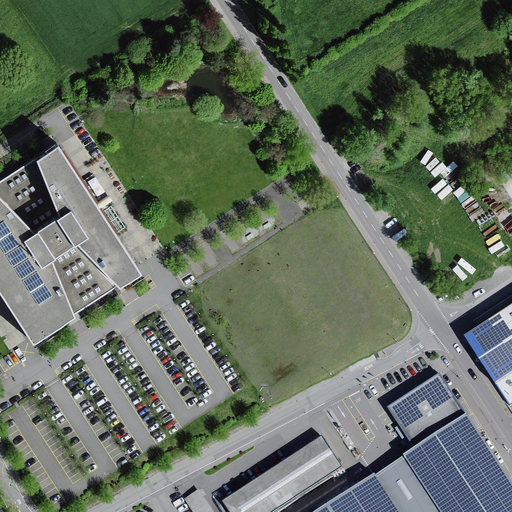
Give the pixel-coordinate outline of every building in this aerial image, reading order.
[(56,146),(0,180),(0,297),(30,344),(139,275),(56,146)] [(119,228),(125,224),(117,212),(110,216),(119,228)] [(511,312),(469,340),(511,406),(511,405),(511,312)] [(326,511),(511,511),(511,466),(478,414),(473,417),(446,375),(395,408),(422,450),(400,464),(383,475),(326,511)] [(330,437),(231,502),(237,511),(280,511),(349,467),(330,437)] [(216,511),(201,490),(185,500),(192,511),(216,511)]
